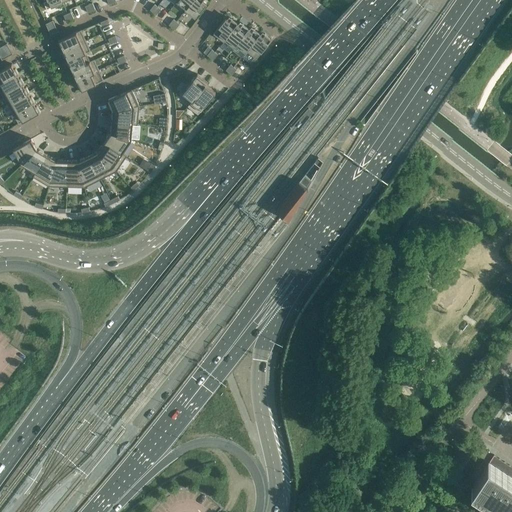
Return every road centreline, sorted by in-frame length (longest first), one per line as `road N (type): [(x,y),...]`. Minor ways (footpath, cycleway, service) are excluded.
road 1 (primary): [(273,277),(465,0)]
road 2 (tertiary): [(511,196),(260,0)]
road 3 (primary): [(90,511),(273,277)]
road 4 (primary): [(225,186),(64,390)]
road 5 (primary): [(225,186),(150,245),(112,263),(0,249)]
road 6 (primary): [(388,0),(225,186)]
road 7 (primary): [(275,511),(276,475),(258,399),(273,277)]
road 8 (primary): [(93,511),(174,454),(213,442),(247,459),(260,487),(258,511)]
road 9 (primary): [(0,267),(40,271),(70,299),(76,340),(64,390)]
road 10 (residential): [(49,38),(129,7),(186,48)]
